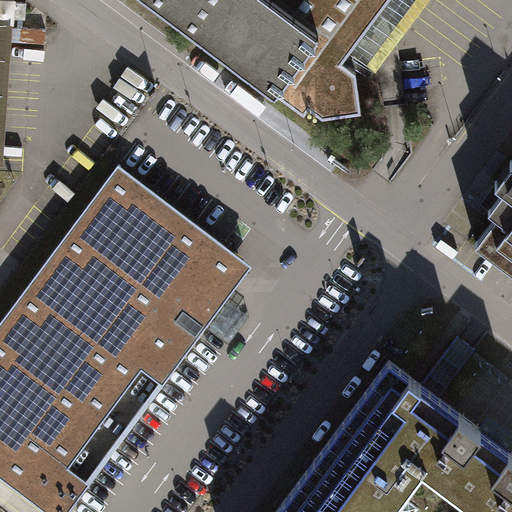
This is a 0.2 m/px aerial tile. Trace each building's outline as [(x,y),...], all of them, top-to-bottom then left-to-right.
[(151,0),(300,110),(353,106),(350,80),(411,0),(151,0)] [(0,169),(7,170),(16,29),(0,28),(0,169)] [(511,156),(502,149),(485,172),(497,181),(482,201),(497,213),(475,243),(511,270),(511,156)] [(70,511),(255,263),(118,162),(0,320),(0,506),(7,511),(70,511)] [(395,363),(284,511),(511,511),(511,449),(497,439),(395,363)]
